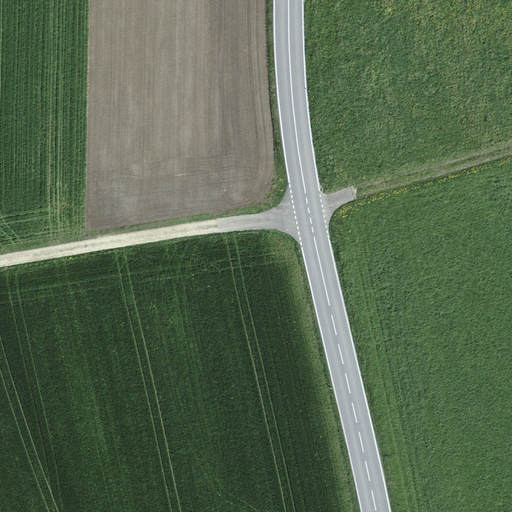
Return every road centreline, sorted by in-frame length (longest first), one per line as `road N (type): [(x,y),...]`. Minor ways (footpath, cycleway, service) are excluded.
road 1 (track): [(0,253),(301,207),(511,147)]
road 2 (secondary): [(372,511),(301,207),(288,0)]
